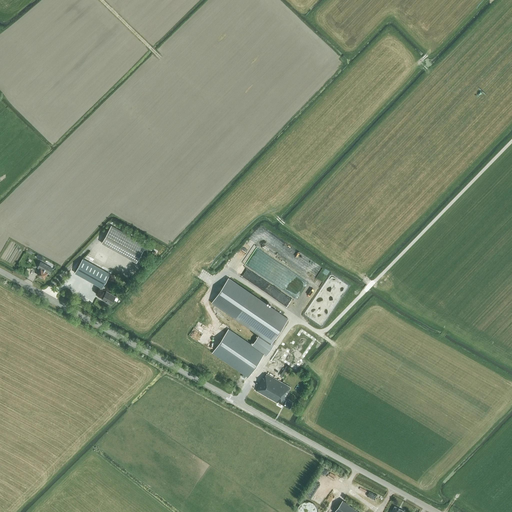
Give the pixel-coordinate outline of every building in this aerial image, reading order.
[(146,244),(111,225),(101,242),(136,262),(146,244)] [(102,288),(110,274),(83,259),(75,273),(102,288)] [(49,274),(52,268),(41,262),(37,268),(40,269),(38,274),(42,277),(41,277),(43,278),(44,278),(47,273),(49,274)] [(271,280),(246,263),(244,266),(267,282),(268,281),(269,282),(271,280)] [(111,304),(116,296),(106,291),(102,299),(111,304)] [(289,318),(250,292),(233,317),(259,335),(252,345),(264,354),(267,356),(275,344),(272,342),(289,318)] [(252,346),(228,330),(213,352),(248,376),(264,354),(252,345),(252,346)] [(315,340),(301,330),(282,359),(295,369),(315,340)] [(284,379),(291,369),(287,365),(280,375),(284,379)] [(289,408),(292,403),(284,399),(291,387),(267,374),(264,378),(263,378),(256,390),(278,403),(278,402),(289,408)] [(315,511),(313,506),(308,503),(302,503),(297,507),(295,511),(315,511)]
